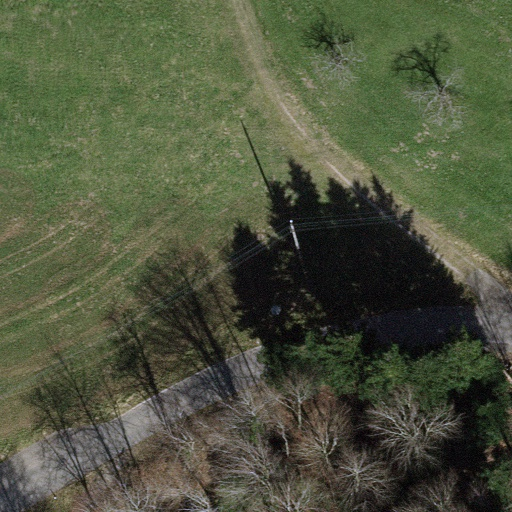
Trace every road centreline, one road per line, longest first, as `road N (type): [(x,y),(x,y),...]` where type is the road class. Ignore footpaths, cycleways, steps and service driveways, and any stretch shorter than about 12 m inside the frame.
road 1 (unclassified): [(511,326),(424,320),(282,351),(0,498)]
road 2 (track): [(511,314),(334,135),(271,0)]
